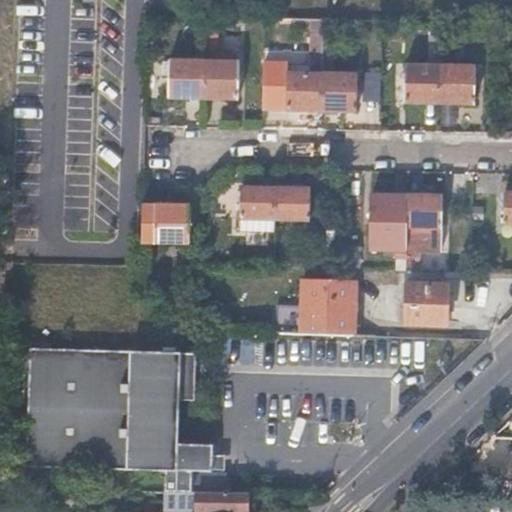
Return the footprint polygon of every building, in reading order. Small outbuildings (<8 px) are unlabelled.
[(166,94),(200,95),(201,75),(201,60),(167,60),(166,94)] [(201,75),(200,95),(236,95),(236,60),(201,60),(201,75)] [(438,99),(438,65),(404,65),(403,99),(438,99)] [(474,65),(438,65),(438,99),(474,100),(474,65)] [(283,107),(319,107),(320,72),(284,72),(283,107)] [(320,72),(319,107),(355,107),(355,73),(320,72)] [(155,203),(156,184),(140,184),(140,203),(155,203)] [(238,215),(272,215),(273,185),(238,185),(238,215)] [(273,185),(272,215),(307,215),(307,185),(273,185)] [(511,219),(511,189),(504,190),(503,220),(511,219)] [(404,224),(405,193),(370,192),(370,224),(371,224),(371,240),(395,241),(394,246),(403,247),(403,239),(404,224)] [(440,193),(405,193),(404,224),(439,224),(440,193)] [(140,203),(140,238),(185,239),(186,203),(155,203),(140,203)] [(503,230),(511,229),(511,219),(503,220),(503,230)] [(403,247),(403,265),(416,265),(417,240),(403,239),(403,247)] [(356,241),(338,241),(338,267),(355,268),(356,241)] [(280,253),(280,266),(313,267),(313,253),(280,253)] [(302,278),(300,331),(355,332),(356,280),(302,278)] [(406,279),(405,321),(446,322),(447,280),(406,279)] [(163,490),(188,491),(188,470),(209,470),(209,443),(174,442),(176,351),(26,347),(24,417),(23,467),(163,470),(163,490)] [(246,490),(197,490),(197,511),(237,511),(251,511),(251,502),(246,502),(246,490)]
